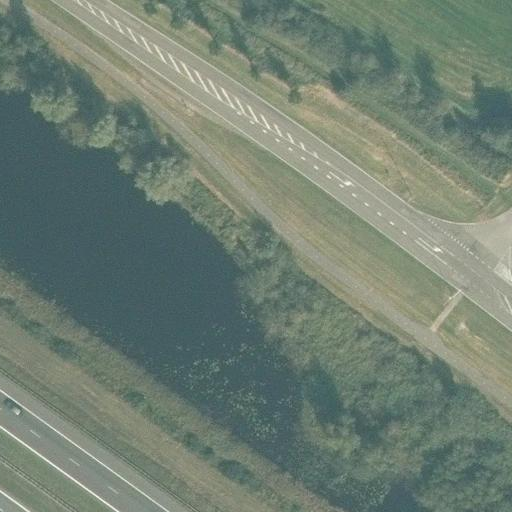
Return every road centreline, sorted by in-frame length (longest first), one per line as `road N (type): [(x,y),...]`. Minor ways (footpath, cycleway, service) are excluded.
road 1 (tertiary): [(474,275),(76,0)]
road 2 (motorway): [(128,511),(0,417)]
